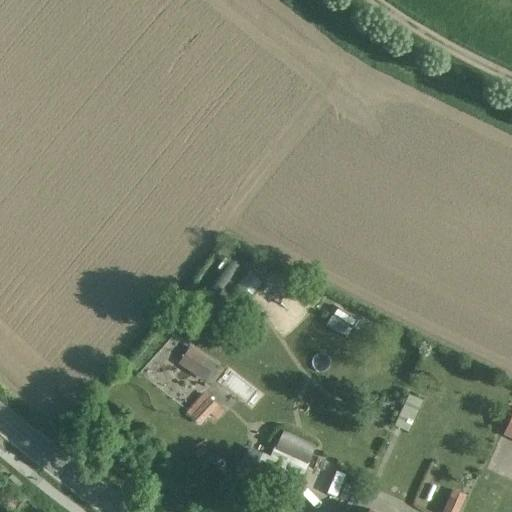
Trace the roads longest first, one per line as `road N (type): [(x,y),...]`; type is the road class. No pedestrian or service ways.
road 1 (track): [(361,0),(511,77)]
road 2 (secondary): [(0,421),(120,511)]
